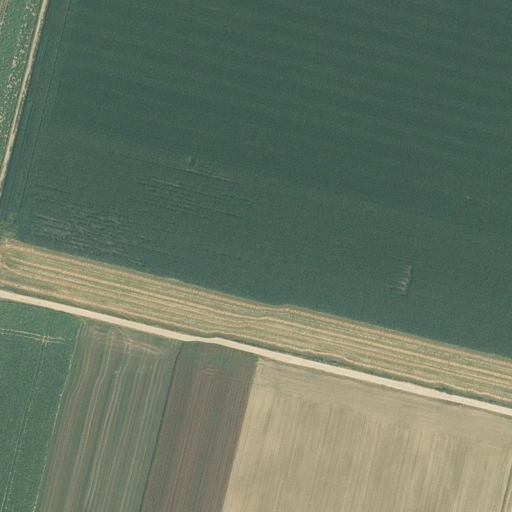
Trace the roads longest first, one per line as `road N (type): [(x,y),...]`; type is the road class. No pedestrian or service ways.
road 1 (track): [(511,414),(0,289)]
road 2 (track): [(0,183),(44,0)]
